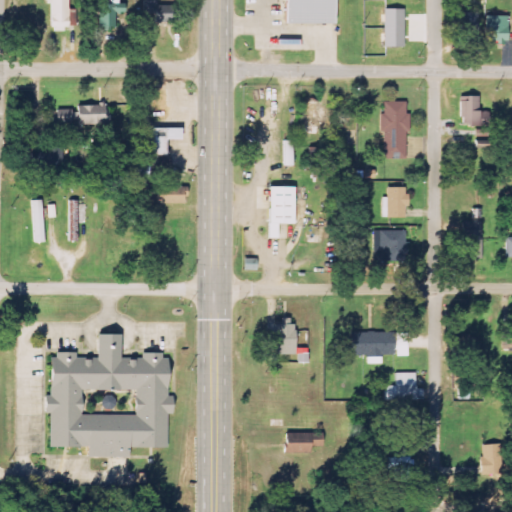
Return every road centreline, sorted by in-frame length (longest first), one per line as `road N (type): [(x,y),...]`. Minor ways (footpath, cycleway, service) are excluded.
road 1 (trunk): [(214,511),(219,0)]
road 2 (residential): [(438,469),(436,0)]
road 3 (residential): [(218,288),(511,289)]
road 4 (residential): [(219,70),(511,72)]
road 5 (residential): [(219,70),(0,70)]
road 6 (residential): [(218,288),(0,287)]
